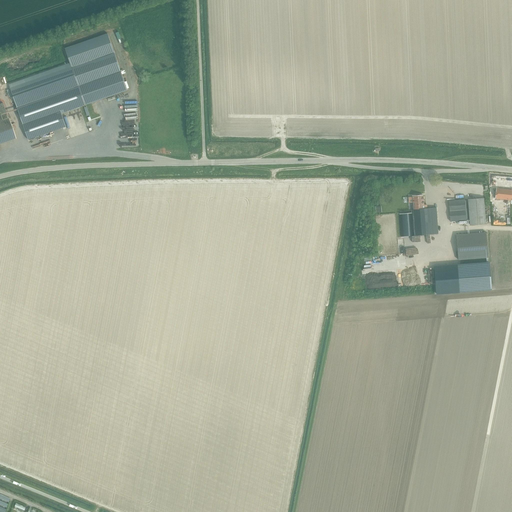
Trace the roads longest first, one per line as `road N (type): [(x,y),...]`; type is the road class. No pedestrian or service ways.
road 1 (unclassified): [(0,176),(204,163)]
road 2 (unclassified): [(204,163),(197,0)]
road 3 (unclassified): [(339,160),(432,172),(482,167)]
road 4 (unclassified): [(339,160),(482,167)]
road 5 (unclassified): [(204,163),(339,160)]
road 6 (track): [(488,433),(511,313)]
